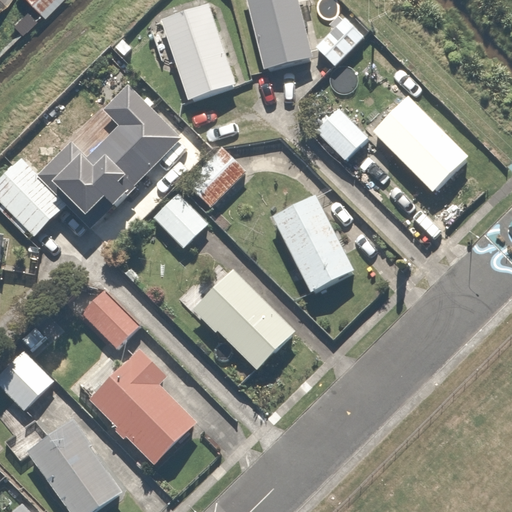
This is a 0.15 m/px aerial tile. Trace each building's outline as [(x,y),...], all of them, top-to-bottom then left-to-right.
[(59,0),(27,0),(44,16),(59,0)] [(303,0),(250,0),(270,75),(319,62),(303,0)] [(244,88),(216,9),(168,25),(195,105),(244,88)] [(372,37),(353,17),(318,49),(337,70),(372,37)] [(194,138),(137,80),(78,138),(74,146),(73,158),(122,207),(194,138)] [(478,161),(407,92),(370,129),(441,198),(478,161)] [(354,163),(372,180),(384,168),(367,150),(375,142),(342,109),(331,120),(321,110),(309,122),(352,165),(354,163)] [(250,171),(225,148),(190,186),(214,209),(250,171)] [(29,157),(0,184),(0,200),(36,238),(73,203),(29,157)] [(213,224),(181,193),(153,221),(184,252),(213,224)] [(325,197),(280,218),(317,297),(362,277),(325,197)] [(245,214),(229,228),(254,255),(270,241),(245,214)] [(304,339),(241,274),(202,312),(266,377),(304,339)] [(145,329),(107,290),(83,313),(121,353),(145,329)] [(60,385),(23,351),(0,375),(0,391),(30,419),(60,385)] [(159,471),(201,427),(163,390),(171,381),(143,353),(92,405),(159,471)] [(79,424),(32,456),(71,511),(109,511),(131,497),(79,424)]
